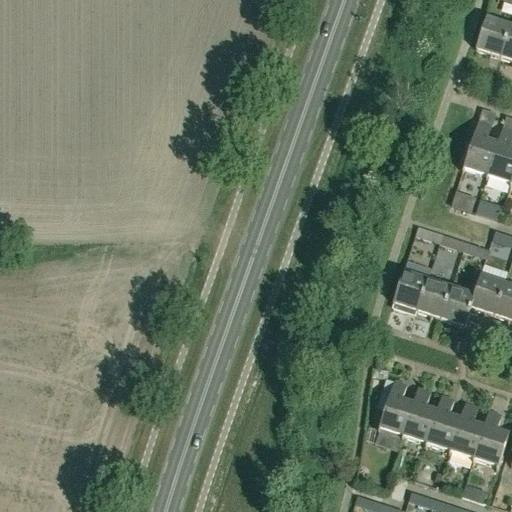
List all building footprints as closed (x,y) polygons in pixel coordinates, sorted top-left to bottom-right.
[(498,60),(508,28),(484,21),(475,53),(498,60)] [(511,64),(511,29),(508,28),(498,60),(511,64)] [(485,182),(497,145),(486,142),(491,127),(478,123),(462,174),(485,182)] [(509,190),(511,179),(511,150),(509,150),(511,140),(511,134),(502,131),(497,145),(485,182),(509,190)] [(456,209),(461,184),(451,182),(447,207),(456,209)] [(433,234),(419,229),(417,237),(430,242),(433,234)] [(509,238),(495,234),(493,241),(506,246),(509,238)] [(456,242),(443,237),(440,245),(454,250),(456,242)] [(480,250),(466,245),(463,253),(477,258),(480,250)] [(417,313),(427,282),(403,275),(393,305),(417,313)] [(493,319),(504,287),(480,279),(474,298),(470,311),(493,319)] [(440,321),(450,290),(427,282),(417,313),(440,321)] [(511,324),(511,289),(504,287),(493,319),(511,324)] [(464,329),(470,311),(474,298),(450,290),(440,321),(464,329)] [(402,442),(413,407),(403,404),(407,389),(395,385),(379,434),(402,442)] [(426,449),(437,415),(426,411),(431,396),(418,392),(413,407),(402,442),(426,449)] [(449,457),(460,422),(450,419),(455,404),(442,400),(437,415),(426,449),(449,457)] [(473,465),(484,430),(472,426),(477,411),(465,408),(460,422),(449,457),(473,465)] [(489,415),(484,430),(473,465),(497,473),(508,438),(496,434),(501,419),(489,415)] [(433,504),(419,499),(417,507),(431,511),(433,504)] [(378,511),(380,507),(366,502),(364,510),(370,511),(378,511)]
